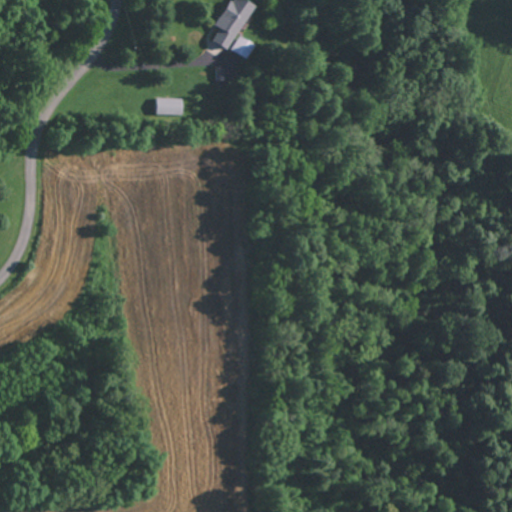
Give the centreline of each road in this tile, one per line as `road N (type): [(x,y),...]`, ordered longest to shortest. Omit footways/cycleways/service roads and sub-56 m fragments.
road 1 (residential): [(41,121),(152,149),(171,208),(108,346)]
road 2 (residential): [(0,277),(25,226),(37,128),(101,40),(113,0)]
